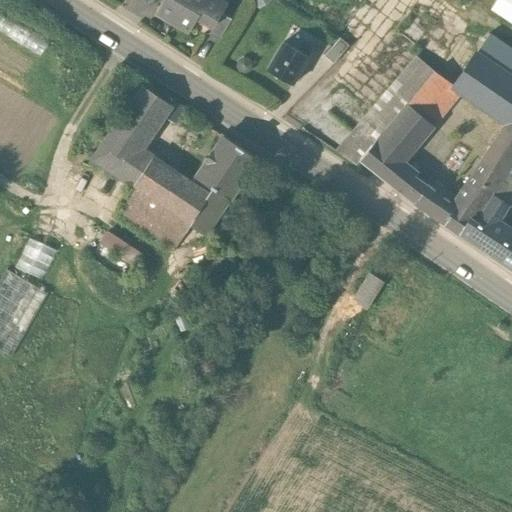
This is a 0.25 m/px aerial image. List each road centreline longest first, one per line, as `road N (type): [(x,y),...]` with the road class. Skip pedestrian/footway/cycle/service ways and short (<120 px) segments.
road 1 (tertiary): [(52,0),(511,299)]
road 2 (track): [(0,182),(59,213),(67,137),(126,48)]
